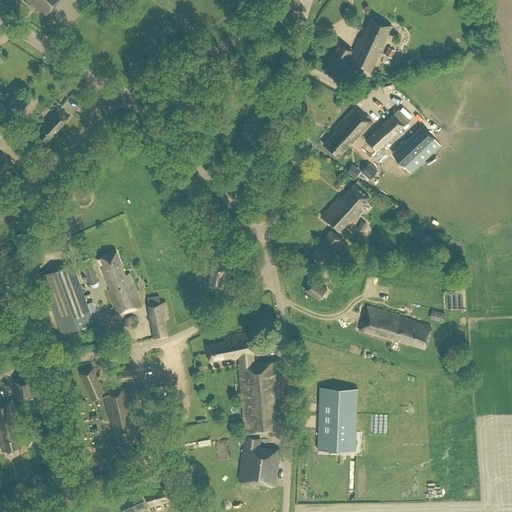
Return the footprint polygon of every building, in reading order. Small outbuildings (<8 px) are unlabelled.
[(28,0),(46,14),(56,0),(28,0)] [(126,0),(93,0),(114,16),(126,0)] [(392,25),(371,16),(361,38),(359,37),(348,62),(370,73),(392,25)] [(354,45),(341,38),(324,71),(336,77),(354,45)] [(396,57),(397,49),(390,48),(389,56),(396,57)] [(386,86),(388,91),(397,88),(395,83),(386,86)] [(72,91),(67,87),(63,93),(68,96),(78,103),(84,95),(74,88),(72,91)] [(69,116),(57,106),(48,117),(49,117),(35,132),(47,142),(58,129),(69,116)] [(372,122),(354,106),(334,129),(335,130),(323,144),(338,157),(349,144),(351,145),(372,122)] [(375,151),(404,124),(393,112),(364,139),(375,151)] [(422,124),(392,151),(410,172),(441,144),(422,124)] [(0,172),(11,165),(4,154),(0,156),(0,172)] [(377,169),(369,162),(361,171),(369,178),(377,169)] [(369,197),(354,183),(341,197),(339,195),(321,215),(340,232),(360,209),(359,209),(369,197)] [(367,223),(361,220),(357,227),(363,231),(367,223)] [(344,240),(330,230),(312,254),(323,262),(330,253),(333,255),(344,240)] [(125,275),(116,251),(100,257),(104,265),(101,266),(110,289),(108,289),(118,314),(141,306),(129,273),(125,275)] [(99,281),(90,257),(81,260),(90,284),(99,281)] [(93,321),(72,263),(40,274),(61,333),(93,321)] [(226,266),(212,263),(208,285),(213,286),(221,288),(226,266)] [(327,287),(311,277),(304,288),(320,299),(327,287)] [(161,302),(159,295),(147,298),(149,304),(148,304),(154,338),(167,335),(164,319),(168,318),(165,301),(161,302)] [(406,317),(367,305),(359,329),(398,341),(399,340),(424,347),(431,325),(406,318),(406,317)] [(430,317),(443,320),(445,314),(432,310),(430,317)] [(225,340),(207,344),(209,360),(231,356),(231,358),(239,357),(239,364),(254,362),(253,352),(249,332),(227,336),(227,337),(224,337),(225,340)] [(239,364),(238,364),(244,433),(245,433),(244,441),(259,443),(261,431),(280,429),(274,361),(254,362),(239,364)] [(104,392),(93,367),(81,372),(93,400),(104,395),(110,420),(111,419),(117,441),(138,436),(135,425),(136,425),(126,383),(119,385),(115,386),(104,392)] [(132,368),(120,368),(120,380),(134,380),(132,368)] [(33,397),(32,378),(15,380),(16,399),(33,397)] [(318,430),(317,448),(355,450),(357,387),(320,386),(319,404),(330,404),(329,431),(318,430)] [(19,423),(12,398),(0,401),(0,439),(3,451),(21,446),(16,424),(19,423)] [(244,444),(239,480),(274,485),(279,449),(244,444)] [(114,480),(111,470),(95,475),(98,485),(114,480)] [(146,472),(125,482),(128,489),(149,479),(146,472)] [(139,490),(116,500),(121,511),(128,511),(134,510),(146,504),(144,500),(147,499),(149,506),(170,500),(165,484),(157,487),(157,489),(152,490),(151,488),(145,490),(145,492),(141,493),(139,490)]
